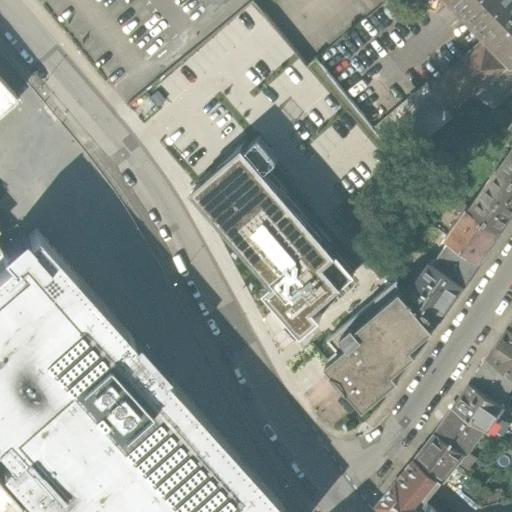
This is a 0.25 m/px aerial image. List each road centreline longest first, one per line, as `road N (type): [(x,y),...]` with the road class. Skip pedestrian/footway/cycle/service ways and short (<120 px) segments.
road 1 (residential): [(327,490),(270,406),(177,229),(0,8)]
road 2 (residential): [(511,268),(398,432),(327,490)]
